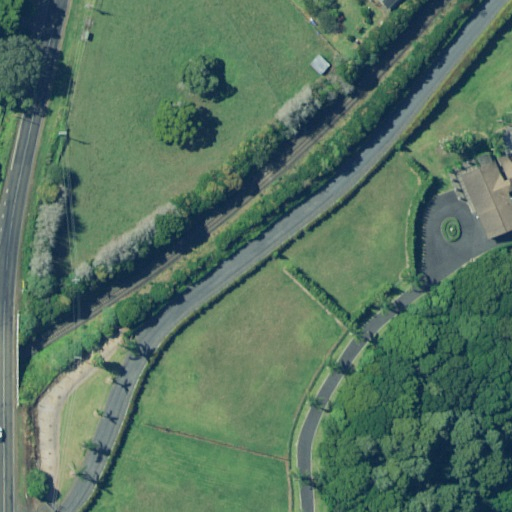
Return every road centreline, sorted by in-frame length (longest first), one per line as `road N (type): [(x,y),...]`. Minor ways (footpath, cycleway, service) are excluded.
road 1 (unclassified): [(56,0),(4,283)]
road 2 (unclassified): [(4,283),(3,511)]
